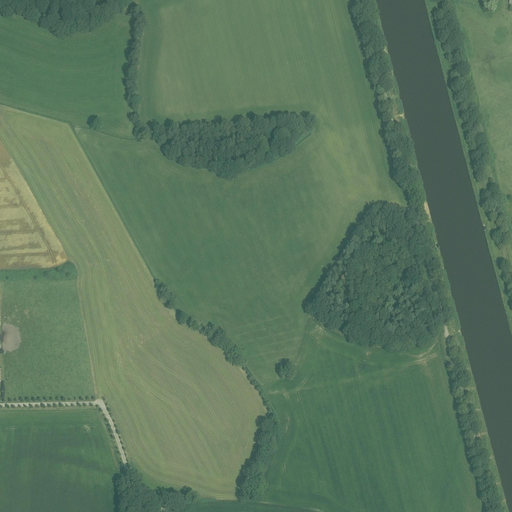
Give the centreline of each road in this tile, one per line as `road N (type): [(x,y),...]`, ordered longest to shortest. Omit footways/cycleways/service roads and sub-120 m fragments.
road 1 (unclassified): [(494,511),(361,0)]
road 2 (track): [(442,0),(511,279)]
road 3 (unclassified): [(125,511),(122,464),(94,406),(2,408)]
